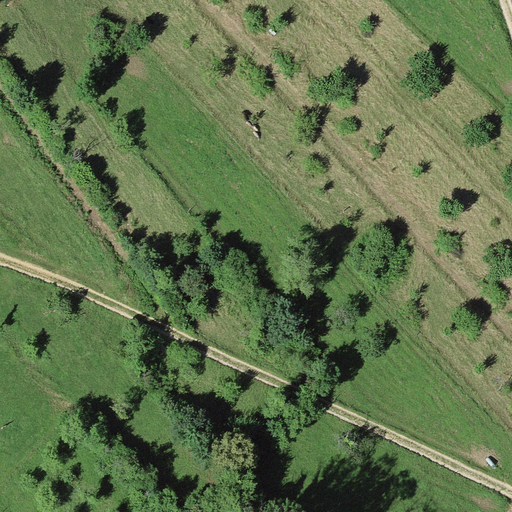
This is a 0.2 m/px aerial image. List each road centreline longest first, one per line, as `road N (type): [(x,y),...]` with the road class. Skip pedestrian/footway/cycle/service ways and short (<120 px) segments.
road 1 (track): [(0,261),(511,492)]
road 2 (track): [(511,329),(198,0)]
